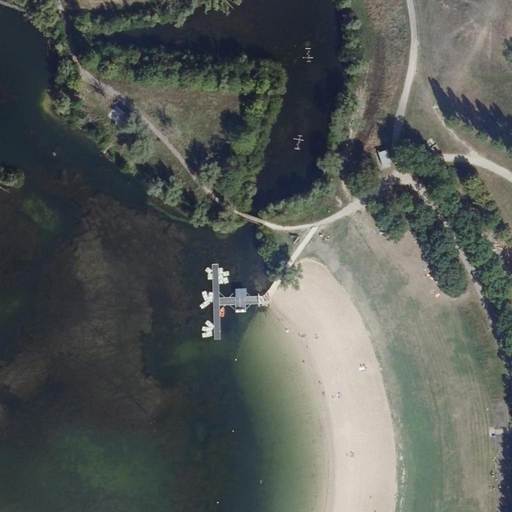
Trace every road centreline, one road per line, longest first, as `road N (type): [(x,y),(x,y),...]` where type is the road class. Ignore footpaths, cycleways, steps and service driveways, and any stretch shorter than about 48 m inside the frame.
road 1 (track): [(511,375),(450,230),(394,172)]
road 2 (track): [(394,172),(415,75),(410,0)]
